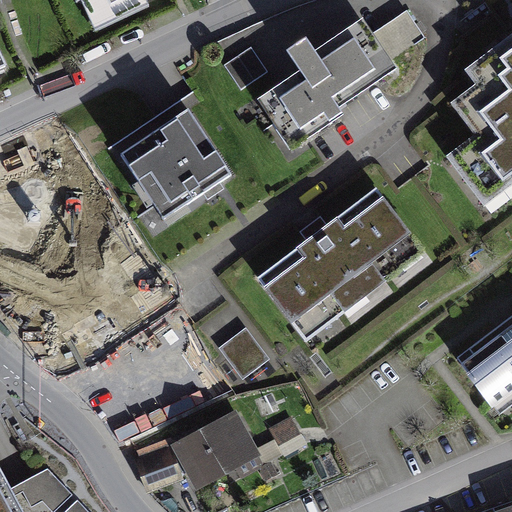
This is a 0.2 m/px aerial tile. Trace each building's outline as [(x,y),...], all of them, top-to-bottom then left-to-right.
[(78,0),(90,25),(141,0),(78,0)] [(341,119),(337,113),(395,74),(389,65),(427,40),(409,14),(370,40),(360,24),(315,55),(304,39),(281,55),(296,77),(253,106),(287,155),(341,119)] [(511,36),(459,75),(471,91),(451,106),(473,135),(442,158),(479,207),(511,182),(511,36)] [(0,73),(10,69),(0,48),(0,73)] [(188,110),(118,157),(164,225),(234,179),(188,110)] [(377,190),(254,280),(303,347),(426,258),(377,190)] [(41,193),(0,233),(0,250),(38,289),(88,240),(41,193)] [(511,314),(459,355),(510,422),(511,421),(511,314)] [(238,410),(206,426),(229,471),(261,456),(238,410)] [(292,417),(270,429),(285,456),(307,443),(292,417)] [(206,426),(174,442),(197,487),(229,471),(206,426)] [(48,469),(10,489),(14,497),(24,492),(31,507),(42,502),(53,511),(55,511),(73,495),(48,469)] [(0,470),(0,511),(21,511),(14,497),(10,489),(0,470)] [(88,511),(78,501),(65,511),(88,511)] [(511,511),(511,503),(491,511),(511,511)]
